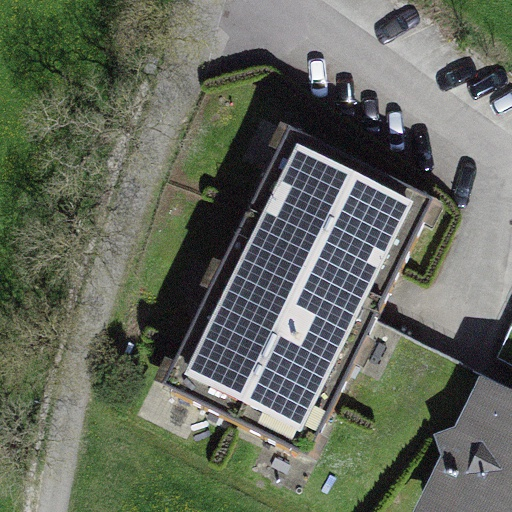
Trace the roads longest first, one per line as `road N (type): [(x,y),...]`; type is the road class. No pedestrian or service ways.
road 1 (track): [(156,154),(61,463),(56,511)]
road 2 (residential): [(217,0),(156,154)]
